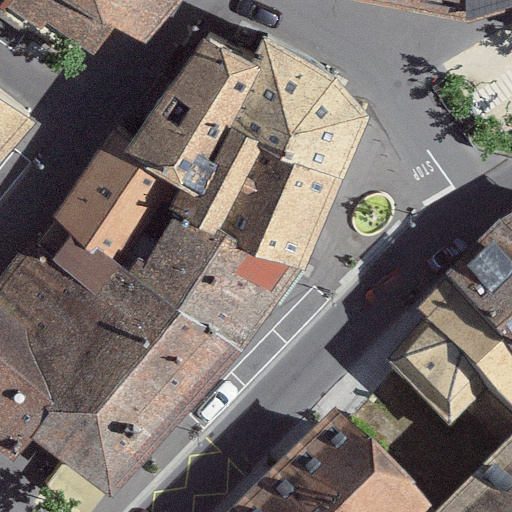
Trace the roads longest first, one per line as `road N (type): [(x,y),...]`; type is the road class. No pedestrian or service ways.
road 1 (primary): [(474,215),(175,511)]
road 2 (residential): [(275,0),(378,83),(474,215)]
road 3 (residential): [(0,224),(92,107)]
road 4 (residential): [(92,107),(194,0)]
